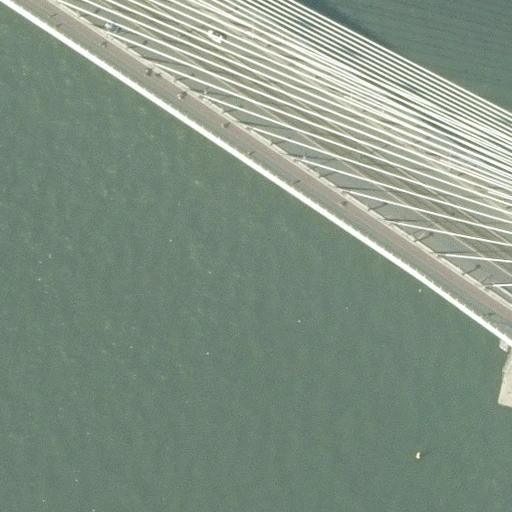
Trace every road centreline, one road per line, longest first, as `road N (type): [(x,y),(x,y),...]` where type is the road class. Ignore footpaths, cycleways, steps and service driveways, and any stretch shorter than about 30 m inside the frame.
road 1 (secondary): [(25,0),(511,322)]
road 2 (secondary): [(511,242),(144,0)]
